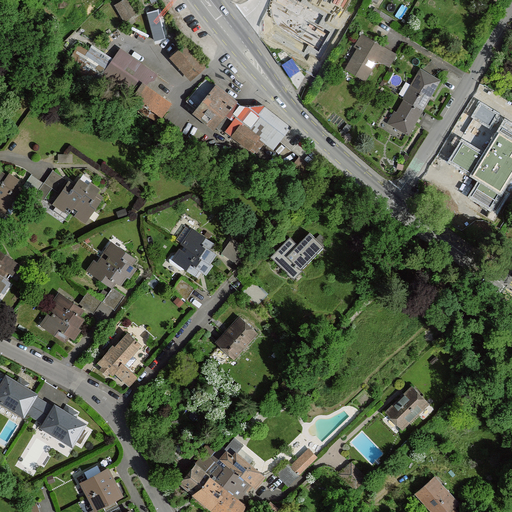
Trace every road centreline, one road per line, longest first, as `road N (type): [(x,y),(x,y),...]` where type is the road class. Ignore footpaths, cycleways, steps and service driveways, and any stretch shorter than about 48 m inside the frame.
road 1 (tertiary): [(229,29),(298,115),(394,201)]
road 2 (residential): [(511,11),(394,201)]
road 3 (residential): [(227,289),(114,413)]
road 4 (tertiary): [(394,201),(511,288)]
road 5 (residential): [(114,413),(0,344)]
